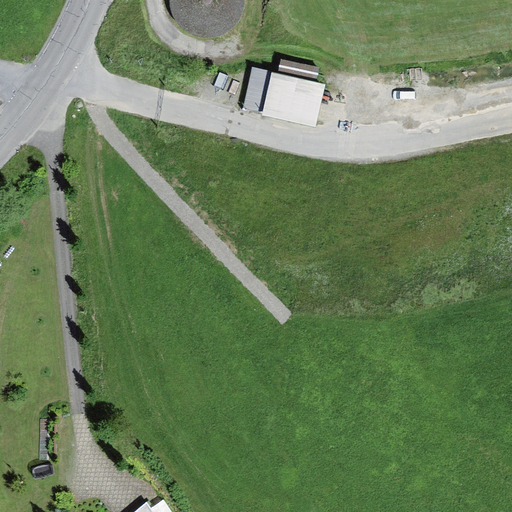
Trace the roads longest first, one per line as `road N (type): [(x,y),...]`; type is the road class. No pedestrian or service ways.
road 1 (track): [(47,78),(326,145),(444,135),(511,96)]
road 2 (residential): [(47,78),(82,444),(111,504)]
